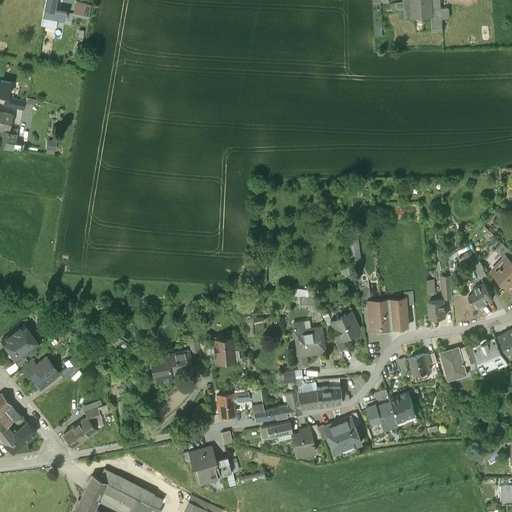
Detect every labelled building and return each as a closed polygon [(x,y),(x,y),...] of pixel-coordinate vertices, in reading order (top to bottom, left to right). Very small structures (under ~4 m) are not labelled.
[(45,0),(41,25),(62,29),(66,12),(53,9),(54,6),(56,3),(56,0),(45,0)] [(380,0),(373,0),(375,36),(382,35),(381,2),(380,0)] [(431,0),(403,0),(404,4),(413,4),(414,17),(432,16),(431,0)] [(440,0),(431,0),(432,16),(434,41),(443,40),(442,18),(449,17),(448,7),(441,7),(440,0)] [(413,4),(404,4),(405,18),(414,17),(413,4)] [(33,99),(26,97),(25,100),(23,109),(31,111),(33,99)] [(20,100),(16,99),(15,101),(10,100),(9,106),(23,110),(23,109),(25,100),(21,99),(20,100)] [(11,115),(0,111),(0,129),(1,130),(8,132),(11,115)] [(1,130),(0,134),(0,145),(3,146),(9,132),(8,132),(1,130)] [(15,134),(9,132),(3,146),(12,148),(15,134)] [(50,138),(48,151),(58,153),(60,140),(50,138)] [(511,256),(511,249),(503,240),(496,247),(504,255),(506,252),(511,257),(511,256)] [(358,258),(358,242),(347,242),(347,258),(358,258)] [(479,272),(485,268),(472,245),(465,248),(479,272)] [(511,257),(506,252),(504,255),(492,267),(511,286),(511,285),(511,257)] [(252,275),(264,277),(266,261),(254,259),(252,275)] [(451,274),(442,275),(444,293),(453,292),(451,274)] [(484,278),(473,284),(477,291),(471,294),(476,303),(492,294),(484,278)] [(406,295),(387,296),(389,321),(397,320),(397,321),(407,321),(407,323),(408,323),(406,295)] [(445,295),(430,297),(431,313),(446,312),(445,295)] [(387,296),(368,298),(370,326),(371,326),(371,324),(381,323),(381,322),(389,321),(387,296)] [(344,310),(335,314),(336,316),(331,318),(339,333),(339,334),(343,332),(351,328),(351,329),(358,326),(349,309),(345,311),(344,310)] [(23,322),(1,338),(17,359),(24,354),(38,343),(23,322)] [(310,323),(301,324),(293,326),(297,350),(304,349),(305,348),(305,346),(322,343),(322,346),(323,346),(319,322),(310,323)] [(511,324),(507,327),(497,332),(508,352),(511,349),(511,324)] [(195,328),(191,327),(190,331),(185,331),(186,337),(189,337),(191,347),(198,346),(195,328)] [(232,331),(222,332),(222,336),(212,336),(213,353),(227,352),(227,355),(238,354),(237,344),(233,344),(232,331)] [(497,331),(474,341),(479,354),(484,367),(484,366),(484,365),(509,355),(509,356),(510,356),(508,352),(497,332),(497,331)] [(343,332),(339,334),(339,333),(333,336),(338,347),(348,342),(343,332)] [(473,337),(466,340),(473,357),(479,354),(474,341),(473,337)] [(460,340),(441,346),(450,372),(468,366),(466,359),(460,342),(460,340)] [(466,340),(460,342),(466,359),(473,357),(466,340)] [(188,346),(166,350),(165,345),(151,347),(153,360),(156,359),(159,379),(170,377),(168,366),(180,364),(181,367),(191,366),(188,346)] [(426,348),(411,352),(416,369),(431,365),(429,358),(433,357),(430,348),(427,349),(426,348)] [(304,349),(297,350),(294,350),(296,362),(306,361),(304,349)] [(403,352),(396,354),(399,367),(406,365),(403,352)] [(17,359),(15,360),(19,365),(27,359),(24,354),(17,359)] [(48,358),(38,366),(36,364),(27,370),(40,386),(59,372),(48,358)] [(71,362),(60,370),(65,376),(76,368),(71,362)] [(274,364),(274,374),(299,373),(299,363),(274,364)] [(233,369),(216,371),(217,383),(234,381),(233,369)] [(360,371),(354,374),(355,377),(350,379),(347,379),(348,385),(347,387),(348,394),(354,391),(365,378),(360,371)] [(120,374),(107,377),(111,397),(125,394),(120,374)] [(338,382),(315,384),(315,386),(318,401),(340,398),(338,382)] [(296,385),(287,386),(287,383),(284,384),(286,394),(297,392),(296,388),(296,385)] [(259,385),(254,385),(254,392),(251,392),(251,399),(261,397),(259,385)] [(308,386),(296,388),(297,392),(299,403),(318,401),(315,386),(308,387),(308,386)] [(218,390),(217,390),(219,409),(219,410),(234,408),(231,388),(218,390)] [(419,415),(410,388),(387,395),(388,399),(396,422),(419,415)] [(217,389),(210,390),(211,410),(219,409),(217,390),(218,390),(217,389)] [(13,434),(0,419),(0,410),(4,408),(13,419),(20,413),(11,402),(2,391),(0,392),(0,435),(5,441),(13,434)] [(297,392),(286,394),(286,399),(287,399),(288,409),(300,406),(299,403),(297,392)] [(261,397),(251,399),(254,415),(271,412),(288,409),(287,399),(286,399),(262,404),(261,397)] [(388,399),(375,403),(374,401),(364,404),(369,418),(378,415),(382,426),(396,422),(388,399)] [(98,406),(84,410),(93,423),(97,421),(96,418),(101,416),(98,406)] [(355,408),(349,410),(349,411),(354,422),(359,420),(355,408)] [(323,420),(322,421),(326,432),(333,449),(360,439),(354,422),(349,411),(323,420)] [(287,417),(260,423),(261,432),(275,429),(276,436),(290,433),(290,429),(289,426),(287,417)] [(80,419),(63,432),(73,445),(90,432),(80,419)] [(315,419),(308,421),(309,422),(311,434),(320,432),(316,422),(315,419)] [(316,422),(320,432),(320,434),(326,432),(322,421),(323,420),(323,419),(316,422)] [(13,434),(5,441),(13,450),(35,431),(28,422),(13,434)] [(302,427),(290,429),(290,433),(293,448),(305,445),(306,448),(314,446),(311,434),(309,422),(301,424),(302,427)] [(218,426),(219,437),(227,436),(226,425),(218,426)] [(211,441),(187,448),(190,459),(196,478),(219,471),(216,459),(211,441)] [(187,448),(182,449),(185,461),(190,459),(187,448)] [(227,456),(216,459),(219,471),(231,468),(227,456)] [(130,511),(155,511),(158,507),(91,474),(87,482),(102,489),(133,506),(130,511)] [(87,482),(72,511),(90,511),(102,489),(87,482)] [(511,482),(509,482),(503,482),(503,499),(511,498),(511,482)] [(176,511),(216,511),(220,504),(185,490),(176,511)]
